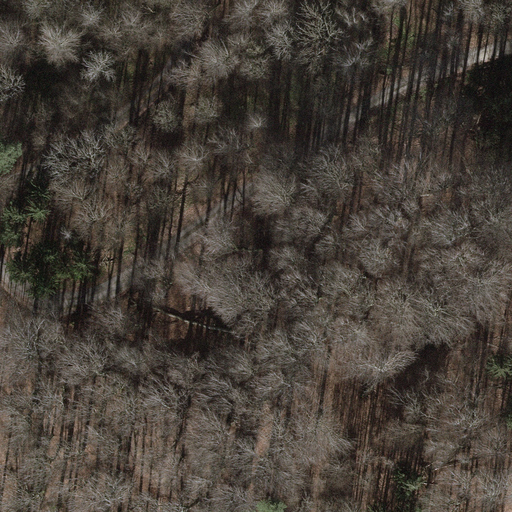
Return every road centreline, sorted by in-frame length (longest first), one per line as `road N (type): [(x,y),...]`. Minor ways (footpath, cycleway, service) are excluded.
road 1 (track): [(511,45),(438,67),(325,134),(95,296),(36,299),(0,269)]
road 2 (track): [(0,194),(102,131),(168,78),(191,26),(193,0)]
